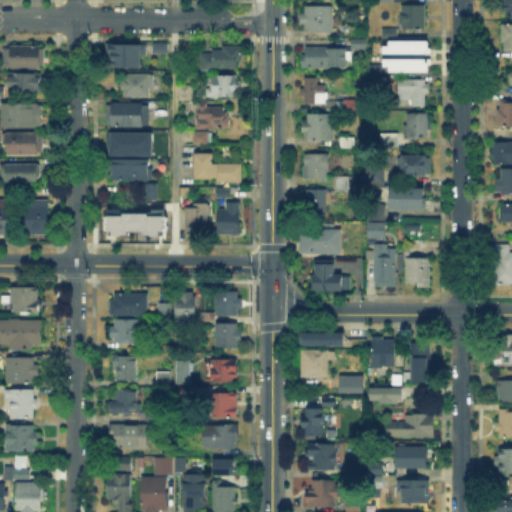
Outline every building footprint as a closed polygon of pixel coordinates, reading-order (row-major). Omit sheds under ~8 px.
[(511,0),(500,0),(500,15),(511,15),(511,0)] [(427,7),(427,29),(401,29),(401,7),(427,7)] [(334,8),(334,32),(303,32),(304,24),(299,24),(299,14),(304,14),(304,8),(334,8)] [(511,48),(502,48),(502,25),(511,25),(511,48)] [(394,26),(394,37),(380,37),(380,26),(394,26)] [(428,52),(381,52),(381,39),(428,39),(428,52)] [(165,41),(165,50),(150,50),(150,40),(165,41)] [(140,66),(110,66),(110,52),(104,52),(105,41),(112,41),(112,42),(145,42),(145,54),(141,54),(140,66)] [(367,42),(367,50),(353,50),(353,42),(367,42)] [(203,50),(230,50),(230,46),(242,46),(241,69),(203,69),(203,50)] [(4,67),(4,47),(41,47),(41,67),(4,67)] [(351,49),(351,69),(303,69),(303,49),(351,49)] [(428,70),(381,70),(381,57),(428,57),(428,70)] [(123,95),(123,75),(153,75),(153,95),(123,95)] [(10,76),(41,76),(41,90),(10,90),(10,76)] [(211,97),(211,76),(237,76),(237,97),(211,97)] [(320,79),(320,85),(327,85),(327,103),(306,103),(306,79),(320,79)] [(413,100),(400,99),(400,81),(427,81),(427,106),(413,106),(413,100)] [(191,87),(191,98),(180,98),(180,87),(191,87)] [(2,128),(2,103),(41,103),(41,128),(2,128)] [(108,126),(108,103),(149,103),(148,126),(108,126)] [(499,103),(511,103),(511,127),(498,127),(499,103)] [(198,106),(229,106),(229,129),(210,129),(210,144),(197,144),(198,106)] [(408,138),(408,114),(428,114),(428,138),(408,138)] [(308,140),(308,115),(334,115),(334,140),(308,140)] [(106,132),(142,132),(142,138),(146,138),(146,153),(106,153),(106,144),(109,144),(109,140),(106,140),(106,132)] [(4,154),(4,133),(41,134),(41,155),(4,154)] [(382,135),(400,135),(400,146),(382,146),(382,135)] [(343,138),(355,138),(354,147),(343,147),(343,138)] [(511,165),(493,165),(493,144),(511,144),(511,165)] [(304,154),(329,154),(329,181),(304,181),(304,154)] [(196,156),(215,156),(215,165),(245,165),(245,181),(196,181),(196,156)] [(401,177),(401,156),(430,156),(430,177),(401,177)] [(111,181),(112,161),(151,162),(151,184),(158,184),(158,199),(143,199),(143,182),(111,181)] [(39,165),(39,182),(2,182),(2,165),(39,165)] [(385,168),(385,185),(369,185),(369,168),(385,168)] [(511,194),(501,194),(501,171),(511,171),(511,194)] [(335,177),(350,177),(350,191),(335,191),(335,177)] [(155,197),(154,183),(128,183),(128,198),(155,197)] [(407,194),(407,188),(425,189),(425,211),(393,211),(393,194),(407,194)] [(306,213),(306,190),(327,190),(327,214),(306,213)] [(27,201),(50,201),(50,236),(27,236),(27,201)] [(0,202),(10,202),(10,234),(0,234),(0,202)] [(227,208),(227,204),(242,204),(242,234),(220,234),(220,208),(227,208)] [(369,215),(369,204),(384,204),(384,215),(369,215)] [(210,205),(210,234),(185,234),(185,205),(210,205)] [(501,205),(511,205),(511,223),(501,223),(501,205)] [(145,208),(145,232),(111,232),(112,208),(145,208)] [(366,235),(366,220),(386,220),(386,236),(366,235)] [(301,253),(301,229),(342,230),(342,253),(301,253)] [(509,243),(509,254),(511,254),(511,288),(493,288),(493,243),(509,243)] [(375,247),(398,247),(397,287),(374,287),(375,247)] [(409,259),(433,259),(433,286),(409,286),(409,259)] [(335,264),(335,275),(344,275),(344,277),(352,277),(352,289),(344,289),(344,291),(317,291),(317,264),(335,264)] [(12,289),(26,289),(26,284),(42,284),(42,314),(12,314),(12,289)] [(217,316),(217,291),(239,291),(239,316),(217,316)] [(111,315),(111,293),(145,293),(145,316),(111,315)] [(177,320),(177,293),(195,293),(195,320),(177,320)] [(161,315),(161,303),(171,303),(171,315),(161,315)] [(200,321),(200,313),(214,313),(214,321),(200,321)] [(31,344),(31,351),(9,351),(9,343),(0,343),(0,321),(43,321),(43,344),(31,344)] [(116,342),(116,321),(139,321),(139,342),(116,342)] [(241,325),(241,349),(217,349),(217,325),(241,325)] [(303,331),(347,331),(347,344),(306,344),(306,341),(303,341),(303,331)] [(202,334),(202,347),(192,347),(192,334),(202,334)] [(373,339),(396,339),(396,368),(373,368),(373,339)] [(511,363),(498,363),(498,339),(511,339),(511,363)] [(411,381),(411,344),(434,345),(433,381),(411,381)] [(301,377),(301,348),(330,348),(329,377),(301,377)] [(113,373),(113,356),(137,356),(137,380),(118,380),(118,373),(113,373)] [(38,357),(38,384),(7,384),(7,357),(38,357)] [(174,382),(188,382),(188,358),(174,359),(174,382)] [(205,382),(205,358),(237,358),(237,382),(205,382)] [(157,381),(157,372),(169,372),(169,381),(157,381)] [(511,402),(498,402),(498,380),(511,380),(511,402)] [(111,412),(111,387),(138,388),(138,412),(111,412)] [(401,389),(401,399),(397,399),(397,402),(383,402),(383,399),(373,399),(373,389),(401,389)] [(9,390),(36,390),(36,419),(9,419),(9,390)] [(208,416),(208,391),(237,391),(236,416),(208,416)] [(324,407),(324,397),(337,397),(337,407),(324,407)] [(146,420),(147,410),(159,410),(159,420),(146,420)] [(305,437),(305,410),(323,410),(323,437),(305,437)] [(511,412),(511,437),(499,437),(499,412),(511,412)] [(434,437),(389,437),(389,422),(404,422),(405,413),(434,413),(434,437)] [(34,425),(34,433),(39,433),(39,447),(34,446),(34,451),(7,451),(7,425),(34,425)] [(148,426),(148,449),(112,449),(112,426),(148,426)] [(238,426),(238,449),(204,449),(204,426),(238,426)] [(180,453),(180,440),(188,440),(188,453),(180,453)] [(338,445),(338,471),(310,471),(310,445),(338,445)] [(427,448),(427,469),(396,469),(397,448),(427,448)] [(511,472),(498,472),(498,449),(511,449),(511,472)] [(175,469),(175,457),(186,457),(186,469),(175,469)] [(117,469),(117,460),(130,460),(129,469),(117,469)] [(158,472),(158,460),(173,460),(172,472),(158,472)] [(369,470),(369,461),(382,461),(382,470),(369,470)] [(234,462),(234,475),(217,475),(217,462),(234,462)] [(347,473),(347,463),(360,463),(360,473),(347,473)] [(4,478),(4,465),(15,466),(15,478),(4,478)] [(22,478),(22,470),(30,470),(30,478),(22,478)] [(184,511),(185,474),(206,474),(206,508),(200,508),(200,511),(184,511)] [(133,500),(132,511),(120,511),(120,500),(107,500),(107,476),(133,476),(133,500)] [(375,487),(375,476),(383,477),(383,487),(375,487)] [(144,511),(144,477),(168,477),(168,511),(144,511)] [(313,507),(308,507),(308,490),(313,490),(313,481),(335,481),(335,507),(313,507)] [(399,481),(430,481),(430,502),(399,502),(399,481)] [(0,511),(0,484),(8,484),(8,511),(0,511)] [(32,484),(32,489),(41,489),(41,510),(17,510),(18,484),(32,484)] [(211,511),(211,487),(237,487),(237,511),(211,511)] [(498,511),(498,501),(511,501),(511,511),(498,511)]
